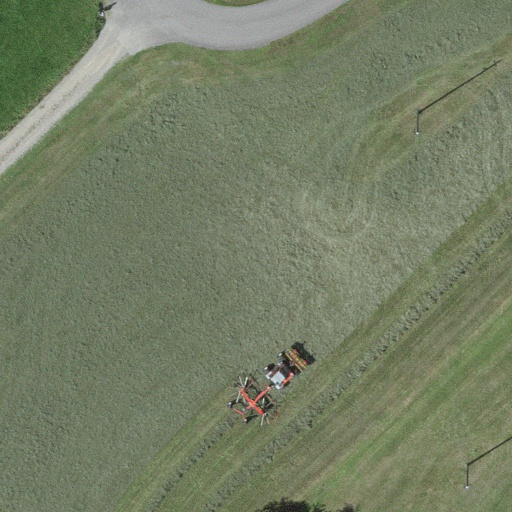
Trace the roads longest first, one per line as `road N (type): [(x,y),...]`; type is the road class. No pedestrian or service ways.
road 1 (track): [(160,1),(0,157)]
road 2 (track): [(159,0),(199,24),(228,27),(317,0)]
